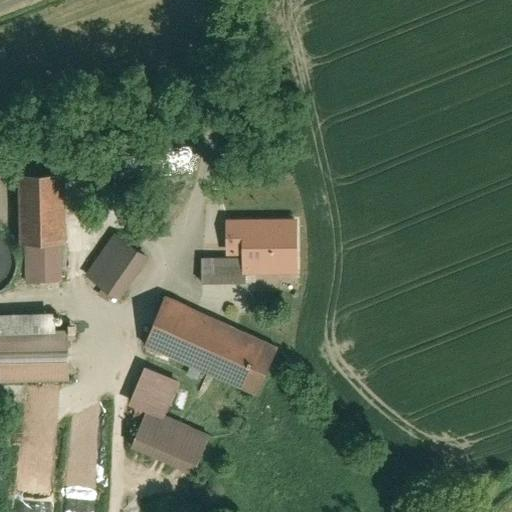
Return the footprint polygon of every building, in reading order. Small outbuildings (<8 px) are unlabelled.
[(70,281),(68,170),(27,171),(29,281),(70,281)] [(220,231),(222,283),(252,282),(251,261),(285,259),(284,242),(298,242),(297,228),(220,231)] [(155,255),(121,233),(92,276),(125,299),(155,255)] [(16,252),(9,243),(0,238),(0,295),(4,294),(13,286),(19,276),(20,264),(16,252)] [(254,274),(254,287),(300,286),(300,273),(254,274)] [(284,344),(170,296),(149,346),(235,382),(263,394),(284,344)] [(0,382),(72,380),(71,331),(58,331),(58,309),(0,311),(0,382)] [(169,419),(186,382),(150,366),(134,403),(169,419)]
